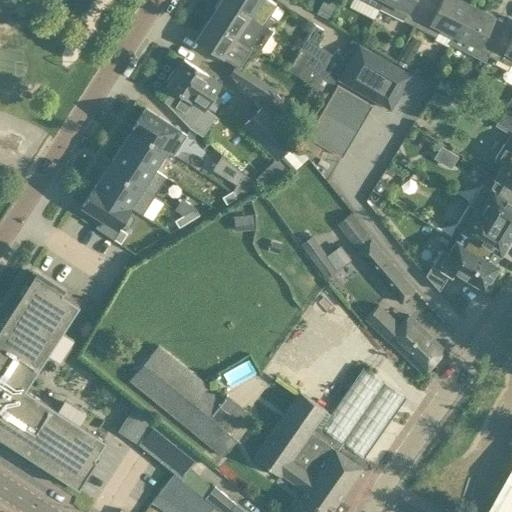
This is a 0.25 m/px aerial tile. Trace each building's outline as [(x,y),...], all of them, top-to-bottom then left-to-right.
[(267,27),(226,0),(221,0),(210,18),(253,45),(260,50),(272,30),(267,26),(267,27)] [(269,0),(226,0),(267,27),(267,26),(272,19),(266,16),(273,3),(269,0)] [(360,0),(377,8),(381,0),(360,0)] [(381,0),(377,8),(412,26),(425,2),(421,0),(381,0)] [(453,35),(468,5),(459,0),(440,0),(436,7),(425,2),(412,26),(434,37),(439,28),(453,35)] [(324,1),(317,13),(327,18),(334,6),(324,1)] [(488,55),(497,38),(485,32),(493,17),(468,5),(453,35),(448,44),(484,62),(488,55)] [(222,55),(239,66),(253,45),(210,18),(197,39),(222,55)] [(312,22),(296,46),(300,48),(312,56),(306,66),(317,72),(330,53),(317,44),(323,33),(323,30),(312,22)] [(511,34),(511,36),(500,30),(497,38),(488,55),(509,66),(507,70),(511,73),(511,34)] [(359,44),(339,79),(391,109),(411,75),(359,44)] [(345,63),(344,62),(340,59),(330,53),(317,72),(306,66),(312,56),(300,48),(293,58),(287,68),(314,85),(326,92),(326,91),(345,63)] [(188,125),(189,123),(190,124),(201,106),(203,107),(218,82),(205,74),(206,74),(182,60),(175,72),(172,71),(165,81),(168,83),(167,85),(172,89),(163,102),(190,128),(188,125)] [(239,66),(232,77),(261,108),(294,141),(318,104),(326,92),(314,85),(296,116),(274,92),(276,89),(243,69),(239,66)] [(306,135),(300,146),(321,158),(327,148),(341,156),(371,104),(336,84),(306,135)] [(145,107),(132,127),(173,154),(186,134),(145,107)] [(294,141),(261,108),(244,125),(276,160),(294,142),(294,141)] [(511,113),(505,109),(497,122),(511,130),(511,113)] [(173,155),(173,154),(132,127),(131,128),(132,128),(120,147),(153,168),(165,149),(173,155)] [(503,164),(495,176),(511,185),(511,132),(496,159),(503,164)] [(120,147),(108,166),(154,195),(166,177),(153,168),(120,147)] [(95,184),(95,185),(129,207),(129,206),(142,214),(154,195),(108,166),(96,185),(95,184)] [(256,179),(267,191),(280,178),(269,167),(256,179)] [(243,173),(232,190),(236,197),(256,184),(243,173)] [(511,185),(495,176),(488,187),(482,182),(468,204),(511,230),(511,185)] [(129,207),(95,185),(82,205),(116,226),(129,207)] [(232,190),(222,196),(226,203),(236,197),(232,190)] [(507,248),(511,239),(511,230),(468,204),(455,225),(462,229),(455,240),(496,266),(497,265),(493,263),(499,252),(503,246),(507,248)] [(195,207),(185,213),(189,220),(199,214),(195,207)] [(415,290),(398,269),(351,212),(336,223),(357,251),(355,252),(398,304),(415,290)] [(178,227),(189,220),(185,213),(174,220),(178,227)] [(253,229),(252,214),(233,216),(234,230),(253,229)] [(120,228),(113,238),(120,243),(127,233),(120,228)] [(312,235),(300,243),(325,278),(336,269),(312,235)] [(483,287),(496,266),(455,240),(448,252),(441,248),(431,265),(425,275),(439,290),(448,275),(451,278),(456,270),(483,287)] [(34,272),(0,325),(0,437),(78,487),(96,459),(94,457),(105,440),(24,388),(78,304),(61,293),(62,291),(34,272)] [(378,304),(365,319),(423,373),(444,351),(407,316),(400,324),(378,304)] [(222,455),(242,432),(250,421),(158,346),(130,380),(222,455)] [(289,459),(279,474),(303,491),(287,511),(328,511),(338,498),(353,477),(360,467),(357,465),(354,463),(360,455),(362,457),(404,396),(388,385),(362,367),(361,367),(329,413),(324,410),(289,459)] [(299,391),(253,456),(279,474),(289,459),(324,410),(324,409),(299,391)] [(134,403),(117,430),(136,443),(152,418),(134,403)] [(154,419),(136,443),(174,473),(180,478),(198,454),(154,419)] [(511,511),(511,472),(489,511),(511,511)] [(222,511),(180,478),(174,473),(151,502),(165,511),(222,511)] [(213,487),(204,498),(222,511),(245,511),(235,502),(214,485),(213,487)]
